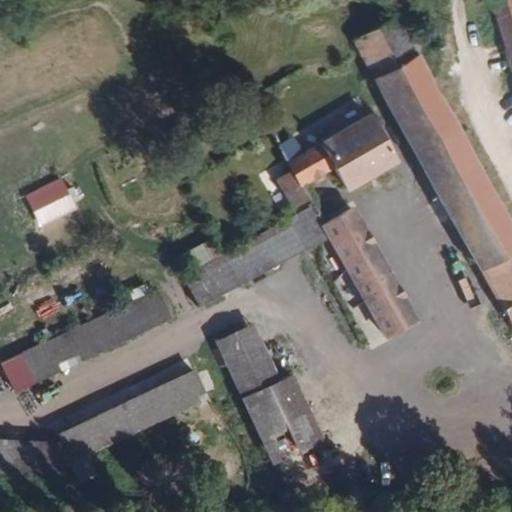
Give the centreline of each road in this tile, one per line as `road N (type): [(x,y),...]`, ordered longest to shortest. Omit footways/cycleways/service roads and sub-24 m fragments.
road 1 (unknown): [(511,411),(410,420),(312,308),(275,290),(215,307),(41,407),(0,412)]
road 2 (unclassified): [(511,180),(457,22)]
